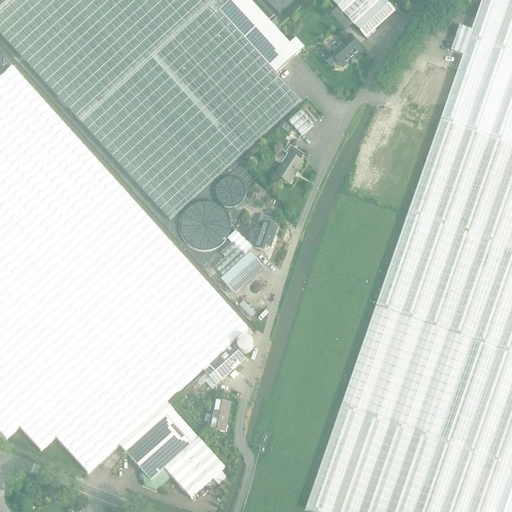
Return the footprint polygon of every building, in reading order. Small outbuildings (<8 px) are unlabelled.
[(302,101),(277,74),(220,11),(231,0),(9,0),(0,9),(0,34),(170,221),(302,101)] [(291,44),(251,0),(231,0),(220,11),(277,74),(306,48),(297,38),(291,44)] [(459,28),(451,53),(463,57),(436,134),(376,308),(305,510),(312,511),(511,511),(511,0),(482,0),(471,32),(459,28)] [(383,0),(334,0),(332,2),(365,40),(395,13),(384,0),(383,0)] [(323,61),(329,67),(336,62),(342,69),(350,62),(349,61),(361,51),(361,52),(362,51),(349,36),(347,37),(343,33),(337,39),(341,43),(329,54),(330,55),(323,61)] [(203,372),(232,346),(229,343),(245,330),(11,68),(0,78),(0,433),(5,440),(19,428),(40,452),(55,438),(86,473),(118,445),(167,404),(203,372)] [(300,111),(288,122),(301,136),(313,125),(300,111)] [(289,155),(276,175),(289,184),(294,176),(295,176),(298,172),(297,171),(303,163),(300,161),(304,155),(291,147),(286,154),(289,155)] [(246,156),(242,160),(246,165),(251,161),(246,156)] [(277,229),(274,228),(276,222),(261,216),(257,228),(262,230),(255,249),(264,252),(266,246),(271,248),(277,229)] [(248,252),(252,248),(237,231),(228,240),(232,245),(221,254),(226,259),(216,268),(225,278),(222,281),(235,295),(263,270),(248,252)] [(244,301),(239,306),(251,319),(256,315),(250,309),(253,307),(250,305),(248,307),(244,301)] [(245,362),(232,346),(203,372),(205,374),(209,379),(216,387),(245,362)] [(235,372),(230,376),(233,380),(238,375),(235,372)] [(205,374),(196,382),(201,387),(206,382),(209,379),(205,374)] [(209,379),(206,382),(212,390),(216,387),(209,379)] [(225,433),(231,406),(215,402),(209,430),(225,433)] [(225,468),(167,404),(118,445),(143,473),(141,475),(145,487),(156,492),(171,478),(191,499),(213,479),(221,472),(225,468)] [(221,472),(213,479),(218,485),(220,483),(225,479),(226,478),(221,472)]
